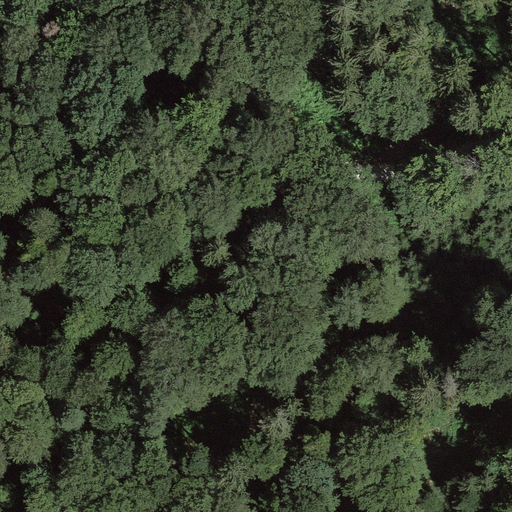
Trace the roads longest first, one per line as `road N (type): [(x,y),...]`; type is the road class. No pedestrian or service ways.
road 1 (track): [(365,178),(302,153),(266,112),(249,61),(257,0)]
road 2 (track): [(388,177),(473,74),(511,45)]
road 3 (track): [(511,140),(402,177),(365,178)]
